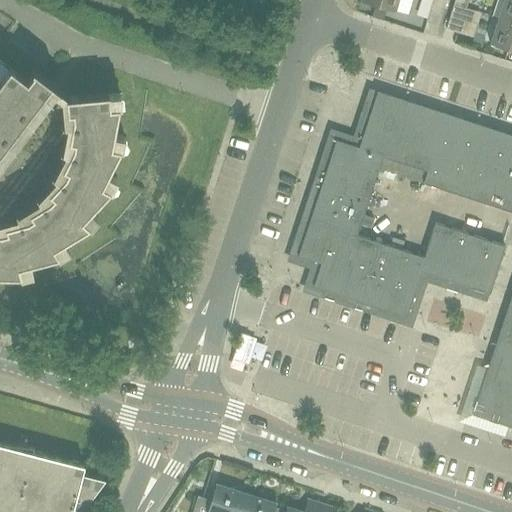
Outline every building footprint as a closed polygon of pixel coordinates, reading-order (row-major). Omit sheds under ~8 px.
[(396,12),(399,0),(361,0),(361,1),(396,12)] [(447,0),(445,0),(433,0),(427,24),(439,27),(447,0)] [(455,0),(453,8),(465,12),(468,0),(455,0)] [(511,0),(504,0),(498,21),(511,25),(511,0)] [(465,12),(453,8),(446,30),(458,34),(465,12)] [(511,25),(498,21),(490,44),(511,51),(511,25)] [(0,275),(20,276),(20,273),(18,266),(30,263),(58,256),(57,254),(53,248),(64,241),(88,227),(87,225),(82,220),(90,211),(110,190),(108,188),(108,189),(101,185),(107,174),(120,149),(118,148),(111,147),(113,135),(119,107),(117,106),(109,107),(108,95),(108,94),(66,98),(67,113),(72,113),(73,118),(69,141),(74,142),(73,148),(62,168),(67,171),(64,176),(49,192),(53,196),(49,200),(29,212),(32,217),(27,220),(5,226),(6,231),(1,233),(0,232),(0,151),(19,127),(52,84),(33,69),(31,71),(33,72),(26,80),(0,59),(0,275)] [(379,168),(423,183),(423,184),(511,213),(511,135),(400,98),(396,111),(397,111),(382,157),(381,158),(383,158),(379,168)] [(358,149),(382,157),(397,111),(396,111),(373,103),(370,114),(359,147),(358,149)] [(379,168),(383,158),(381,158),(382,157),(358,149),(359,147),(336,140),(321,187),(367,203),(379,168)] [(320,203),(317,211),(360,225),(367,203),(321,187),(316,202),(320,203)] [(405,187),(404,198),(429,200),(430,189),(405,187)] [(356,235),(357,236),(360,225),(317,211),(315,219),(310,217),(307,226),(308,226),(298,255),(321,263),(331,233),(354,241),(356,235)] [(459,231),(436,223),(424,258),(425,258),(420,271),(421,272),(421,271),(444,278),(459,231)] [(444,278),(467,285),(482,238),(459,231),(444,278)] [(371,266),(379,243),(357,236),(356,235),(354,241),(331,233),(321,263),(314,285),(337,293),(348,258),(371,266)] [(490,293),(505,245),(482,238),(467,285),(490,293)] [(336,294),(382,309),(383,308),(401,250),(379,243),(371,266),(348,258),(337,293),(336,294)] [(425,258),(424,258),(401,250),(383,308),(406,316),(421,272),(420,271),(425,258)] [(511,294),(477,402),(471,400),(465,418),(493,426),(494,421),(511,426),(511,294)] [(0,511),(73,511),(75,506),(77,506),(80,507),(79,508),(80,509),(101,481),(100,480),(99,480),(82,476),(85,466),(0,444),(0,511)] [(240,511),(246,494),(215,485),(210,503),(198,500),(194,511),(240,511)] [(273,511),(276,503),(246,494),(240,511),(273,511)] [(303,511),(287,507),(285,511),(331,511),(333,508),(307,500),(303,511)]
